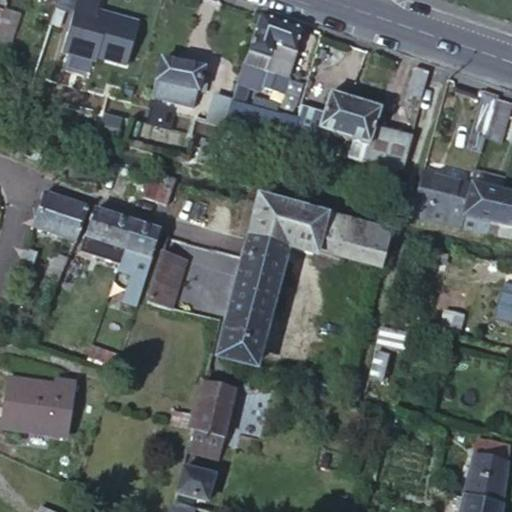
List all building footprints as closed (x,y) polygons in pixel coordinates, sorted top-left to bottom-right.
[(73,0),(56,0),(47,32),(66,39),(79,2),(73,0)] [(19,16),(2,11),(0,18),(0,42),(9,45),(19,16)] [(277,23),(259,17),(231,103),(224,124),(223,127),(289,144),(296,120),(280,116),(279,119),(251,113),(255,97),(259,98),(261,91),(267,73),(278,76),(277,81),(287,84),(296,55),(294,53),(301,31),(277,23)] [(202,69),(160,59),(150,99),(193,110),(202,69)] [(421,101),(428,74),(414,70),(406,96),(421,101)] [(283,97),(287,84),(277,81),(278,76),(267,73),(261,91),(283,97)] [(495,100),(496,97),(483,93),(469,138),(483,141),(484,139),(495,100)] [(337,137),(349,102),(328,95),(323,114),(300,106),(296,120),(289,144),(312,150),(318,131),(337,137)] [(207,119),(224,124),(231,103),(214,97),(207,119)] [(8,115),(18,117),(22,103),(13,100),(8,115)] [(511,105),(511,104),(495,100),(484,139),(501,144),(511,105)] [(362,162),(403,172),(411,139),(375,129),(379,112),(349,102),(337,137),(346,140),(367,147),(362,162)] [(465,152),(479,156),(483,141),(469,138),(465,152)] [(347,158),(362,162),(367,147),(346,140),(345,145),(351,147),(347,158)] [(96,163),(67,164),(67,179),(96,179),(96,163)] [(131,176),(107,164),(96,186),(121,199),(131,176)] [(168,206),(177,180),(150,172),(142,197),(168,206)] [(470,187),(498,194),(500,189),(503,181),(474,172),(470,187)] [(411,218),(458,229),(470,187),(422,174),(419,184),(411,218)] [(458,229),(486,235),(488,228),(493,229),(502,196),(499,195),(498,194),(470,187),(458,229)] [(32,229),(74,243),(76,239),(87,209),(43,194),(32,229)] [(511,198),(505,196),(502,196),(493,229),(488,228),(486,235),(511,241),(511,198)] [(259,203),(244,259),(217,357),(252,366),(284,249),(313,256),(314,251),(379,267),(388,236),(259,203)] [(79,252),(118,264),(119,263),(132,225),(92,211),(79,252)] [(124,297),(137,301),(159,234),(132,225),(119,263),(132,267),(124,297)] [(25,250),(18,269),(29,272),(34,254),(25,250)] [(185,262),(162,254),(147,303),(170,309),(185,262)] [(45,277),(57,282),(66,261),(54,255),(45,277)] [(405,335),(381,329),(368,380),(381,383),(390,351),(400,354),(405,335)] [(86,359),(116,369),(120,356),(91,346),(86,359)] [(52,388),(5,381),(0,426),(0,431),(65,440),(73,384),(54,381),(52,388)] [(234,393),(202,385),(185,454),(216,462),(220,447),(234,393)] [(478,439),(462,498),(499,507),(509,447),(478,439)] [(181,470),(172,505),(190,510),(193,501),(206,504),(212,478),(181,470)] [(462,498),(457,511),(498,511),(499,507),(462,498)]
